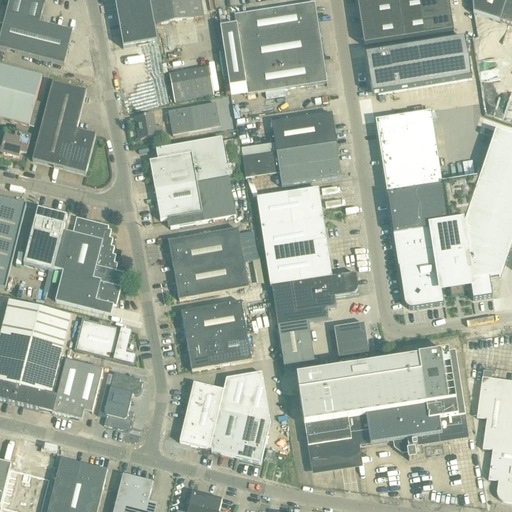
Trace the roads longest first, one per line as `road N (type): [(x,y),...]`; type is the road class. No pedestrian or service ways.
road 1 (unclassified): [(511,313),(398,331),(386,322),(337,0)]
road 2 (unclassified): [(417,511),(264,489),(149,460)]
road 3 (unclassified): [(149,460),(162,379),(129,197)]
road 4 (unclassified): [(129,197),(91,0)]
road 5 (unclassified): [(149,460),(0,422)]
road 6 (unclassified): [(129,197),(114,203),(0,176)]
